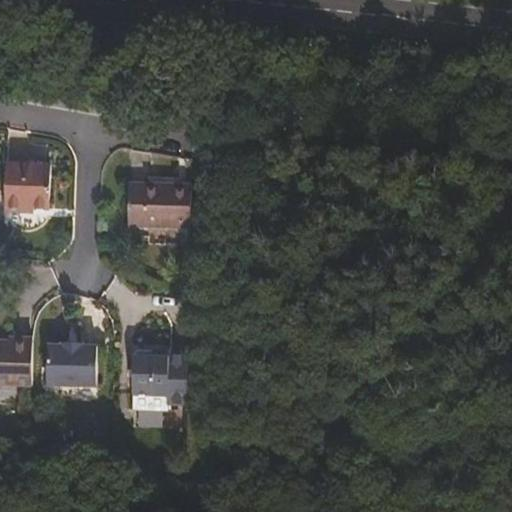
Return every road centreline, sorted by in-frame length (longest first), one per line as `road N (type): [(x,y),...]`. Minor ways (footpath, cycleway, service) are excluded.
road 1 (track): [(199,139),(511,146)]
road 2 (track): [(511,321),(425,349),(390,397),(466,511)]
road 3 (secondary): [(511,21),(260,0)]
road 4 (residential): [(0,106),(199,139)]
